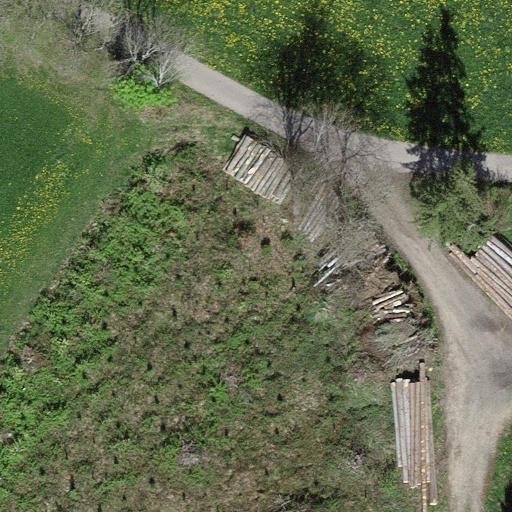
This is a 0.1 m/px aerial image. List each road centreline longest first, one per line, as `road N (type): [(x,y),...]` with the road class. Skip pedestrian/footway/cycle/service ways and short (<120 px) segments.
road 1 (track): [(511,168),(371,148),(62,0)]
road 2 (track): [(511,347),(313,152),(302,114)]
road 3 (track): [(476,311),(491,395),(480,511)]
